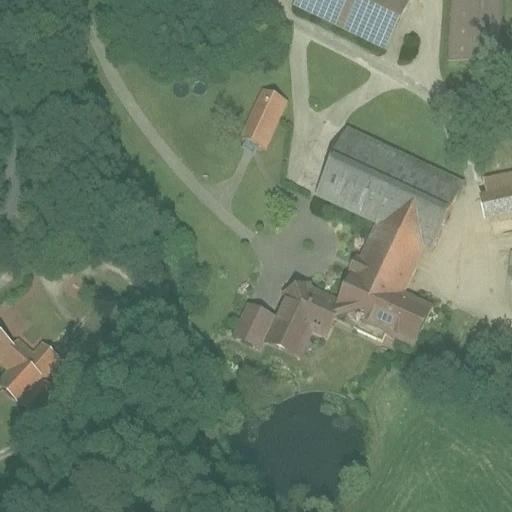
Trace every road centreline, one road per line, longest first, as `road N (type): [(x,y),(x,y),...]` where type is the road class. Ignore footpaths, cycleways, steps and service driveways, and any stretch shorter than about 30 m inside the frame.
road 1 (track): [(71,0),(133,109),(238,229),(268,250),(292,241),(299,206),(299,41),(265,0)]
road 2 (unclassified): [(0,237),(30,139),(28,0)]
road 3 (track): [(299,41),(442,106),(511,121)]
road 4 (track): [(299,146),(391,77),(428,0)]
